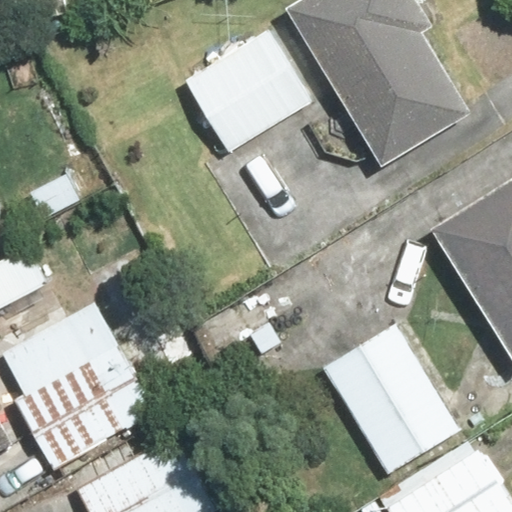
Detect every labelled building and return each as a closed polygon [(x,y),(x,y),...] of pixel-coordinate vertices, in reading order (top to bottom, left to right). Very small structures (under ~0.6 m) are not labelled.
[(431,34),(442,28),(425,0),(311,0),(298,8),(391,165),(479,113),(431,34)] [(324,101),(278,30),(195,83),(241,154),(324,101)] [(511,179),(439,225),(511,340),(511,179)] [(34,248),(0,266),(0,314),(54,285),(34,248)] [(34,395),(23,401),(60,469),(168,411),(107,299),(10,352),(34,395)] [(466,431),(404,325),(331,368),(393,474),(466,431)] [(0,459),(22,448),(0,404),(0,459)] [(83,489),(95,511),(218,511),(231,505),(191,431),(83,489)] [(511,511),(511,494),(471,438),(387,498),(397,511),(511,511)]
